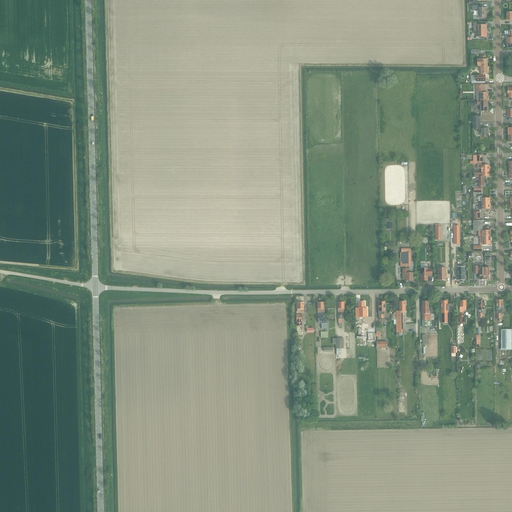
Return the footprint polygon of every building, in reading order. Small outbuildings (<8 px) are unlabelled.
[(479,18),(487,18),(487,8),(481,8),(481,5),(472,5),(472,11),(478,11),(479,18)] [(487,32),(486,32),(486,30),(487,30),(487,25),(480,25),(480,23),(474,23),(474,31),(477,31),(477,37),(480,37),(480,39),(484,39),(484,37),(487,37),(487,32)] [(478,66),(481,66),(488,66),(488,59),(485,59),(485,56),(481,56),(481,59),(477,59),(478,66)] [(485,81),(485,73),(488,73),(488,66),(481,66),(481,74),(481,75),(476,75),(476,76),(471,76),(471,81),(485,81)] [(478,90),(476,90),(477,100),(481,100),(488,100),(488,99),(488,97),(487,97),(487,93),(485,93),(485,86),(485,85),(478,85),(478,86),(478,90)] [(484,111),(488,111),(488,100),(481,100),(477,100),(477,106),(480,106),(480,107),(481,107),(481,111),(482,111),(482,112),(484,112),(484,111)] [(480,121),(473,121),(473,123),(473,129),(479,129),(479,133),(481,133),(481,137),(489,137),(489,129),(480,129),(480,121)] [(477,155),(473,155),(473,164),(477,164),(478,168),(481,168),(481,171),(489,171),(489,165),(482,165),(482,162),(483,162),(483,155),(477,155)] [(484,187),(484,177),(490,176),(489,171),(481,171),(481,173),(474,173),(474,182),(476,182),(476,185),(479,185),(479,187),(484,187)] [(474,219),(480,219),(480,212),(479,212),(479,210),(482,210),(482,209),(490,209),(490,203),(482,203),(482,206),(479,206),(477,206),(477,212),(474,212),(474,219)] [(482,220),(473,220),(474,231),(479,231),(479,236),(480,236),(482,236),(490,236),(490,230),(482,231),(482,220)] [(482,236),(480,236),(480,245),(491,245),(490,241),(490,236),(482,236)] [(400,267),(402,267),(402,280),(406,280),(406,281),(409,281),(410,281),(411,281),(412,281),(412,273),(409,273),(409,270),(410,270),(410,266),(411,266),(410,249),(403,249),(403,253),(400,253),(400,267)] [(474,274),(480,274),(480,280),(485,280),(485,272),(484,272),(484,271),(485,271),(485,270),(485,268),(483,268),(483,264),(480,264),(480,266),(474,266),(474,274)] [(445,268),(437,268),(438,280),(446,280),(445,268)] [(420,272),(420,277),(421,281),(428,281),(427,275),(432,275),(432,269),(427,269),(420,269),(420,272)] [(430,327),(430,320),(430,314),(432,314),(432,307),(428,307),(428,301),(422,301),(422,308),(422,311),(422,320),(423,320),(422,327),(423,327),(423,333),(432,334),(432,327),(430,327)] [(402,333),(402,311),(405,311),(405,308),(405,302),(399,302),(399,308),(399,311),(396,311),(396,313),(396,320),(396,333),(402,333)] [(321,329),(327,329),(327,323),(326,323),(326,316),(323,315),(323,312),(324,303),(318,303),(318,323),(321,323),(321,329)] [(358,309),(355,309),(355,317),(366,317),(366,309),(364,309),(364,303),(358,303),(358,309)] [(511,350),(511,330),(502,330),(502,350),(511,350)]
